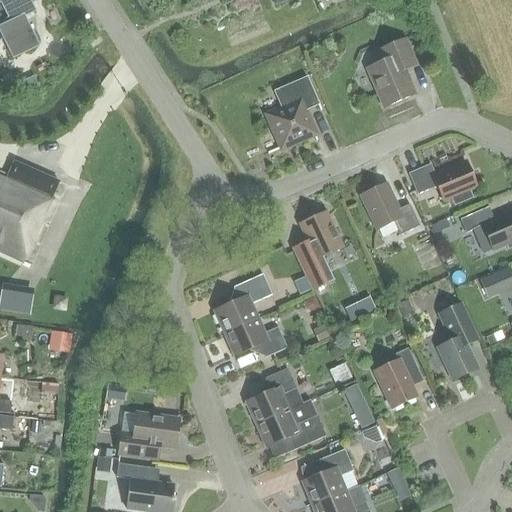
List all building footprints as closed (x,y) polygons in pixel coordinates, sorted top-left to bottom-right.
[(35,12),(29,1),(31,0),(0,0),(0,41),(2,40),(11,60),(38,46),(24,17),(35,12)] [(400,68),(413,62),(403,41),(379,51),(383,62),(367,69),(384,108),(412,95),(400,68)] [(26,94),(38,88),(37,85),(33,76),(29,77),(21,81),(24,88),(26,94)] [(320,111),(306,78),(273,92),(273,93),(275,92),(283,109),(267,116),(276,136),(274,137),(278,148),(267,153),(267,154),(312,135),(315,141),(316,141),(303,112),(317,106),(319,111),(320,111)] [(0,252),(22,262),(58,183),(13,163),(6,177),(0,174),(0,252)] [(475,188),(465,163),(434,176),(430,165),(408,174),(416,195),(436,187),(442,202),(451,198),(454,205),(471,198),(468,191),(475,188)] [(398,210),(385,184),(360,197),(376,231),(393,223),(399,236),(419,227),(408,205),(398,210)] [(488,208),(459,220),(465,234),(473,230),(483,254),(492,251),(511,242),(511,212),(493,221),(488,208)] [(342,248),(325,213),(299,225),(306,241),(292,249),(312,291),(333,281),(322,257),(342,248)] [(431,227),(434,235),(448,228),(445,221),(431,227)] [(511,287),(511,276),(508,268),(478,281),(487,299),(511,287)] [(213,312),(223,335),(257,319),(251,305),(271,296),(262,275),(232,288),(238,301),(213,312)] [(0,301),(9,305),(12,295),(0,291),(0,301)] [(347,311),(354,325),(378,312),(372,299),(347,311)] [(394,307),(400,319),(413,313),(407,300),(394,307)] [(450,342),(437,348),(452,381),(476,370),(465,347),(477,341),(460,305),(437,315),(450,342)] [(264,359),(286,349),(277,328),(264,334),(257,319),(223,335),(233,357),(258,346),(264,359)] [(331,337),(325,324),(311,331),(317,343),(331,337)] [(52,332),(49,349),(66,352),(69,335),(52,332)] [(496,343),(492,336),(485,339),(488,346),(496,343)] [(374,372),(391,409),(415,398),(410,388),(422,382),(407,349),(394,355),(397,361),(374,372)] [(347,364),(331,372),(338,386),(354,379),(347,364)] [(286,369),(264,379),(270,392),(244,403),(254,426),(302,405),(301,404),(286,369)] [(355,384),(342,391),(346,398),(359,392),(355,384)] [(60,396),(61,386),(43,385),(43,395),(60,396)] [(106,387),(105,398),(112,399),(113,388),(106,387)] [(0,413),(8,414),(10,402),(0,401),(0,413)] [(290,437),(295,450),(325,437),(315,416),(309,401),(301,404),(302,405),(254,426),(264,448),(290,437)] [(368,412),(355,418),(361,429),(374,423),(368,412)] [(120,433),(117,456),(145,460),(157,462),(159,448),(174,450),(178,420),(135,414),(135,415),(132,435),(120,433)] [(0,430),(11,431),(12,418),(0,416),(0,430)] [(380,420),(375,422),(382,436),(387,434),(380,420)] [(40,423),(31,422),(30,433),(39,434),(40,423)] [(98,458),(109,459),(111,450),(100,449),(98,458)] [(352,472),(343,451),(321,460),(326,472),(300,483),(310,506),(345,491),(339,477),(352,472)] [(98,458),(97,457),(95,473),(109,475),(111,459),(109,459),(98,458)] [(139,511),(172,511),(176,486),(147,482),(149,469),(117,464),(115,478),(129,480),(125,510),(139,511)] [(404,484),(393,490),(399,502),(410,496),(404,484)] [(368,511),(358,486),(345,492),(345,491),(310,506),(312,511),(368,511)]
